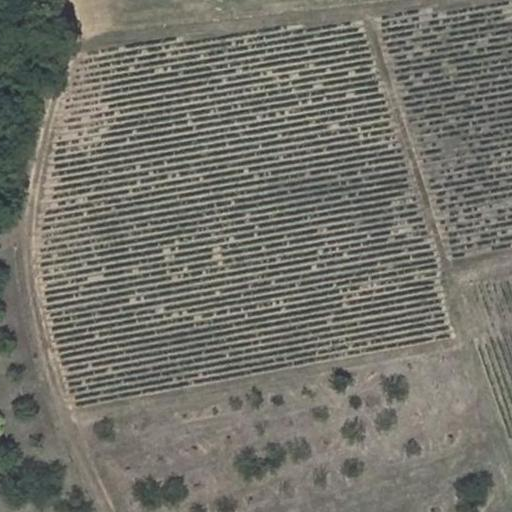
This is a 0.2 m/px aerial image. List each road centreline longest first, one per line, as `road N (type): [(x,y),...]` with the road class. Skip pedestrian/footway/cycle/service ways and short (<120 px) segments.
road 1 (track): [(108,511),(56,393),(30,281),(27,236),(60,44),(55,0)]
road 2 (track): [(415,0),(60,44)]
